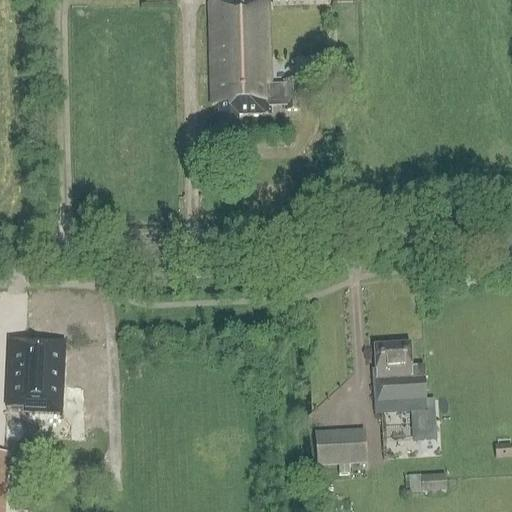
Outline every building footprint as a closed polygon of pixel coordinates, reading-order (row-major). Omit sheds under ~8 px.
[(268,105),(283,104),(283,113),(300,112),(299,81),(282,82),(282,87),(268,87),(265,4),(208,6),(211,107),(217,107),(218,133),(238,132),(238,118),(268,117),(268,105)] [(6,386),(5,410),(22,410),(22,415),(61,416),(63,344),(7,342),(6,375),(9,375),(8,386),(6,386)] [(424,400),(422,367),(411,368),(409,345),(373,348),(377,404),(424,400)] [(91,429),(43,428),(43,455),(90,457),(91,429)] [(364,432),(313,435),(315,470),(337,468),(338,477),(349,477),(348,468),(366,466),(364,432)] [(511,456),(511,446),(494,446),(494,461),(511,460),(511,456)] [(445,493),(444,476),(420,478),(421,494),(445,493)]
